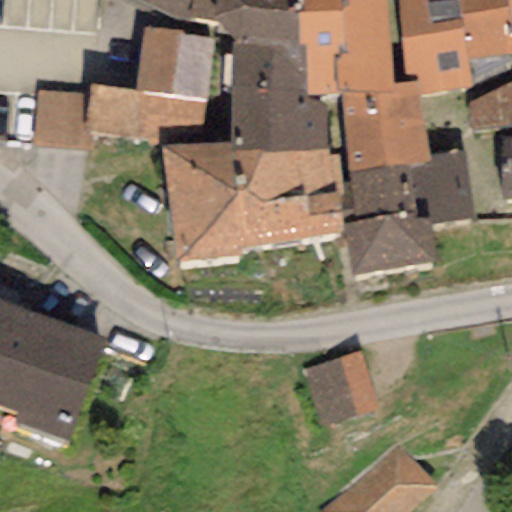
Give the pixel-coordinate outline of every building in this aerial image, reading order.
[(126,0),(177,22),(217,24),(218,0),(126,0)] [(293,0),(218,0),(217,24),(214,36),(231,36),(232,48),(295,47),(293,0)] [(293,0),(295,47),(305,44),(305,102),(325,101),(338,101),(332,53),(345,53),(340,0),(293,0)] [(385,0),(340,0),(345,53),(332,53),(338,101),(346,172),(427,161),(426,156),(418,100),(418,93),(417,83),(403,84),(393,85),(385,0)] [(511,33),(507,0),(395,0),(406,75),(415,74),(417,83),(418,93),(469,86),(466,61),(511,54),(511,33)] [(181,31),(144,29),(135,92),(86,87),(85,95),(81,134),(88,135),(160,145),(200,141),(213,38),(180,35),(181,31)] [(305,44),(295,47),(232,48),(232,140),(232,155),(325,150),(325,101),(305,102),(305,44)] [(511,84),(463,104),(466,133),(511,125),(511,84)] [(81,134),(85,95),(35,92),(33,145),(89,150),(88,135),(81,134)] [(200,141),(160,145),(175,263),(240,253),(239,247),(341,232),(340,226),(337,196),(342,195),(340,174),(339,157),(326,158),(325,150),(232,155),(232,140),(200,141)] [(511,140),(502,141),(504,201),(511,200),(511,140)] [(462,153),(426,156),(427,161),(346,172),(340,174),(342,195),(337,196),(340,226),(428,212),(429,227),(473,222),(462,153)] [(429,227),(428,212),(340,226),(341,232),(348,279),(432,265),(429,227)] [(101,333),(0,302),(0,406),(16,411),(11,426),(67,444),(101,333)] [(356,349),(300,364),(317,427),(374,412),(356,349)] [(397,445),(321,511),(409,511),(435,489),(397,445)]
